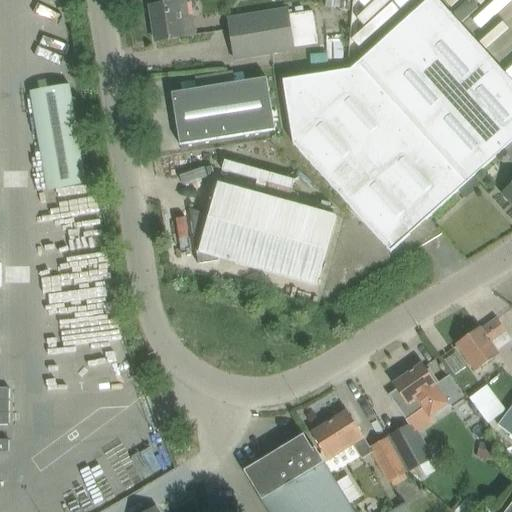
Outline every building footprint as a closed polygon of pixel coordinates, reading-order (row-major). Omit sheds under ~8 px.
[(282,82),(292,146),(389,252),(465,184),(511,141),(511,83),(436,0),(427,0),(357,64),(350,71),(282,82)] [(325,0),(325,7),(337,9),(338,0),(325,0)] [(195,36),(192,19),(187,20),(184,1),(149,7),(155,42),(195,36)] [(234,60),(293,50),(287,10),(227,20),(234,60)] [(325,41),(326,60),(342,60),(341,40),(325,41)] [(171,94),(179,146),(274,131),(266,79),(171,94)] [(29,93),(47,191),(86,184),(68,85),(29,93)] [(511,183),(501,193),(510,204),(511,205),(511,183)] [(190,219),(197,265),(218,262),(218,259),(316,286),(335,217),(217,184),(208,216),(190,219)] [(479,330),(456,346),(474,371),(497,355),(489,344),(506,332),(496,319),(480,331),(479,330)] [(434,386),(435,385),(433,383),(436,382),(427,369),(424,370),(420,365),(393,385),(397,390),(388,396),(392,401),(391,401),(405,420),(421,409),(427,419),(447,404),(434,386)] [(458,387),(486,425),(504,412),(476,373),(458,387)] [(495,425),(510,437),(511,438),(511,403),(505,412),(495,425)] [(369,447),(346,412),(311,434),(321,451),(327,461),(351,446),(360,460),(370,454),(372,453),(369,447)] [(427,477),(421,466),(432,460),(412,425),(388,438),(407,473),(419,483),(427,477)] [(303,437),(244,473),(268,511),(409,511),(405,505),(393,511),(352,511),(348,504),(336,484),(315,450),(312,452),(303,437)] [(405,472),(386,438),(369,447),(372,453),(370,454),(386,483),(389,482),(403,474),(405,472)] [(347,477),(336,484),(348,504),(359,497),(347,477)] [(511,511),(511,501),(503,511),(511,511)]
